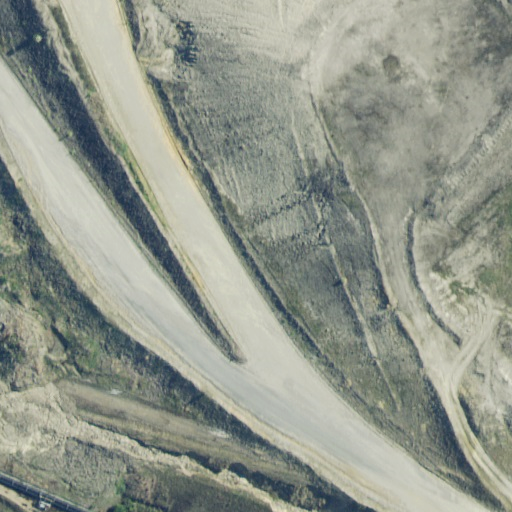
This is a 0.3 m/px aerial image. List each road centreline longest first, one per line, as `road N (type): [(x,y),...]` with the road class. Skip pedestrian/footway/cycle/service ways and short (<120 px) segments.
road 1 (track): [(0,96),(123,280),(236,385),(446,511)]
road 2 (track): [(367,460),(261,347),(139,129),(90,0)]
